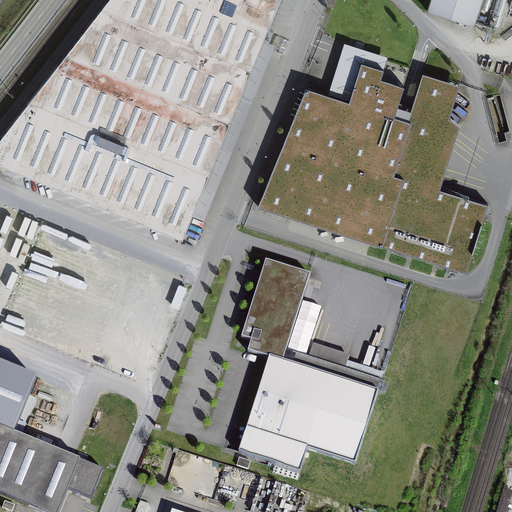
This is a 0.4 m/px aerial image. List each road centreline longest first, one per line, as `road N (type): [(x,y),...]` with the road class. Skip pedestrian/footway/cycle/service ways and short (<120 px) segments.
road 1 (residential): [(111,511),(321,0)]
road 2 (unknown): [(217,254),(0,166)]
road 3 (unknown): [(160,392),(97,374),(68,433)]
